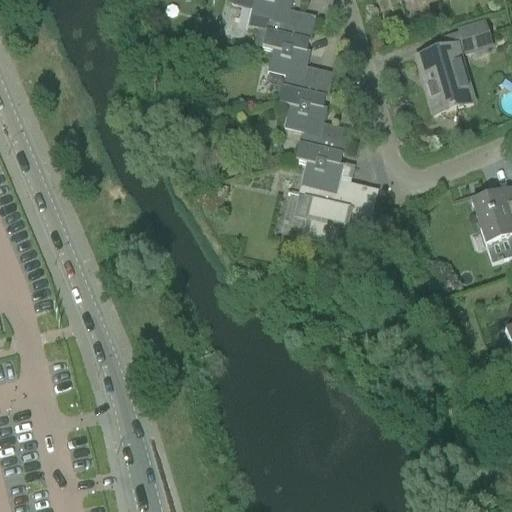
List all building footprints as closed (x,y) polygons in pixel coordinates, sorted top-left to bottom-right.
[(288,0),(230,0),(229,7),(251,13),(250,18),(250,19),(246,31),(264,35),(265,33),(309,44),(314,21),(289,15),(291,5),(288,4),(288,0)] [(464,59),(492,51),(484,24),(456,32),(457,36),(436,42),(440,53),(415,61),(433,120),(472,108),(466,89),(458,59),(463,58),(464,59)] [(325,101),(331,77),(305,71),(307,62),(305,61),(309,44),(265,33),(264,35),(261,51),(271,53),(266,76),(284,80),(281,90),(325,101)] [(342,158),(348,134),(322,128),(325,113),(323,113),(325,101),(281,90),(277,107),(288,110),(282,132),(300,136),(298,147),(342,158)] [(296,200),(292,218),(305,221),(309,221),(304,240),(336,248),(340,229),(343,230),(346,217),(358,219),(359,212),(364,191),(349,187),(350,182),(347,181),(349,173),(352,173),(353,172),(338,169),(341,158),(342,158),(298,147),(294,164),(304,167),(299,189),(296,200)] [(511,191),(501,195),(470,206),(476,225),(484,249),(507,242),(511,257),(511,191)] [(310,263),(312,254),(305,252),(303,262),(310,263)]
